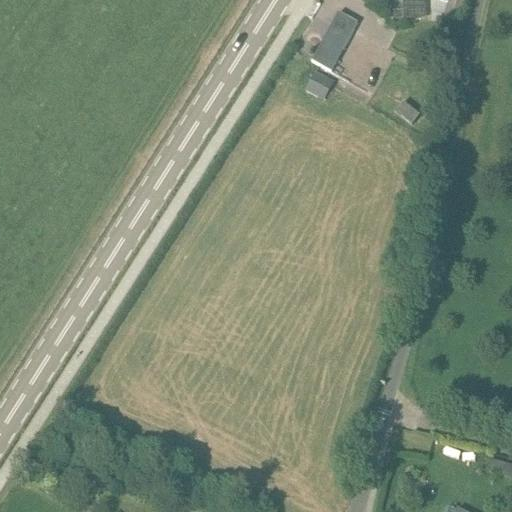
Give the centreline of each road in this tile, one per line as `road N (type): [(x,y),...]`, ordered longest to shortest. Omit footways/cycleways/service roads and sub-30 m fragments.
road 1 (unclassified): [(358,511),(479,0)]
road 2 (tertiary): [(275,0),(0,434)]
